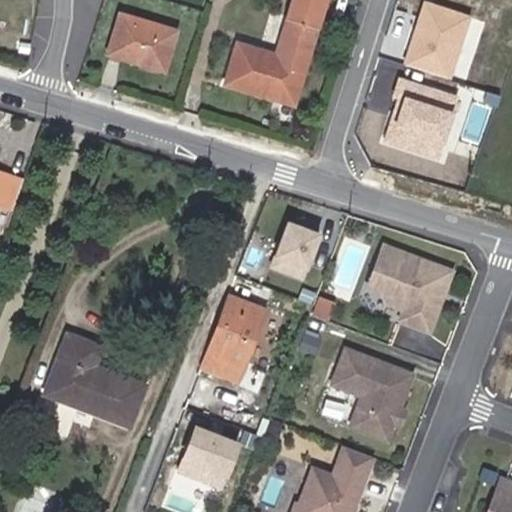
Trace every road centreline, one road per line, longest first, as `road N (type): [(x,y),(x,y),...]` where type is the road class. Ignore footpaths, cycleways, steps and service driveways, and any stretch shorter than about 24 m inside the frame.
road 1 (residential): [(511,238),(0,87)]
road 2 (residential): [(511,243),(454,394)]
road 3 (residential): [(454,394),(410,511)]
